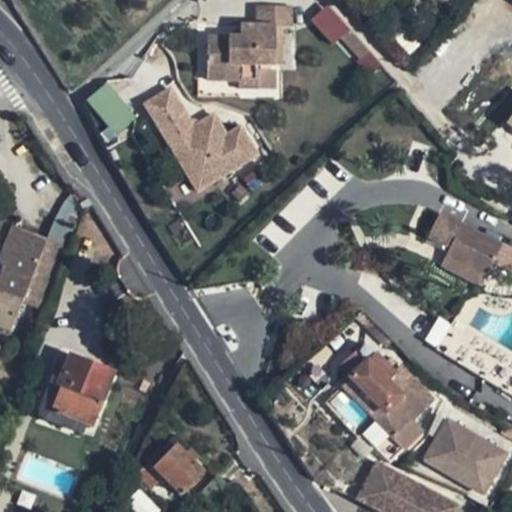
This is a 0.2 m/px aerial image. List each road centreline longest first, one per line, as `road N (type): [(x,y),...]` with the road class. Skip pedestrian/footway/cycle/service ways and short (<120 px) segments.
road 1 (secondary): [(0,30),(313,511)]
road 2 (unknown): [(215,364),(334,214),(370,193),(426,192),(511,236)]
road 3 (unknown): [(61,116),(183,0)]
road 4 (unknown): [(332,0),(450,118)]
